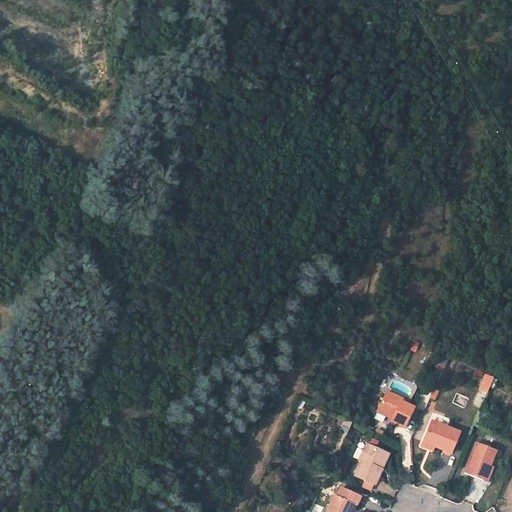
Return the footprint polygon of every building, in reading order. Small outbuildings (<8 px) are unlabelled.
[(408,349),(415,352),(419,342),(412,340),(408,349)] [(444,370),(447,359),(440,357),(437,368),(444,370)] [(484,373),(477,390),(487,393),(493,377),(484,373)] [(429,399),(436,400),(438,390),(431,389),(429,399)] [(400,397),(386,390),(376,411),(392,418),(391,421),(403,426),(413,406),(399,400),(400,397)] [(341,430),(347,433),(352,424),(346,421),(341,430)] [(434,421),(424,442),(433,446),(449,453),(459,432),(434,421)] [(495,452),(476,445),(465,474),(488,483),(498,461),(493,458),(495,452)] [(356,478),(376,487),(390,457),(368,447),(360,464),(362,465),(356,478)] [(511,475),(503,498),(511,501),(511,475)] [(352,511),(360,497),(342,488),(338,497),(334,495),(326,511),(352,511)]
